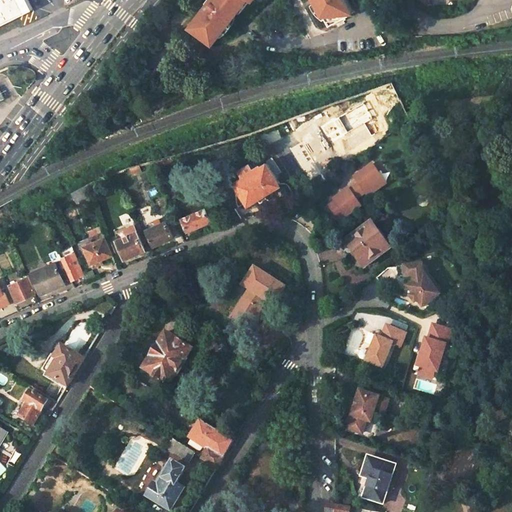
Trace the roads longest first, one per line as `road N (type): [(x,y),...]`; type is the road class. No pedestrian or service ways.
road 1 (residential): [(143,272),(1,511)]
road 2 (unclassified): [(313,333),(304,245),(287,225),(249,226),(143,272)]
road 3 (residential): [(313,333),(205,511)]
road 4 (unclassified): [(315,511),(313,333)]
road 5 (unclassified): [(143,272),(0,326)]
road 6 (primary): [(0,173),(85,61)]
